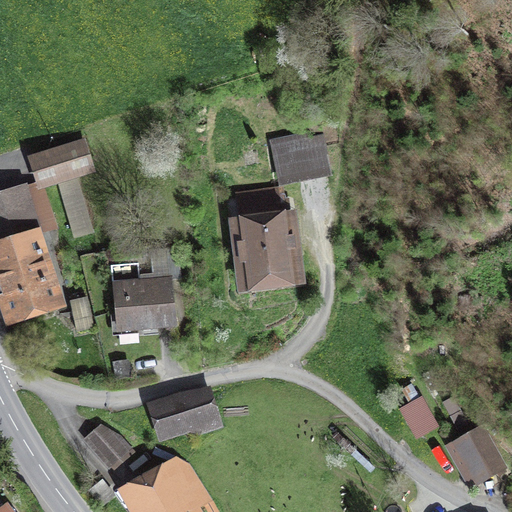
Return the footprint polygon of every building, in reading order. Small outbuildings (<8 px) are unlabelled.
[(322,139),(274,149),(281,181),(329,171),(322,139)] [(67,149),(33,160),(42,185),(89,169),(81,145),(67,150),(67,149)] [(23,186),(0,193),(0,274),(14,317),(55,303),(39,255),(45,253),(23,186)] [(282,189),(237,194),(249,284),(293,279),(282,189)] [(76,235),(92,230),(83,203),(68,208),(76,235)] [(170,280),(115,285),(119,329),(174,324),(170,280)] [(194,391),(152,403),(163,438),(193,429),(195,435),(218,427),(206,390),(194,391)] [(421,399),(404,409),(419,435),(436,425),(421,399)] [(118,436),(100,426),(85,440),(109,466),(130,448),(118,436)] [(503,469),(480,428),(449,446),(472,487),(503,469)] [(131,489),(143,511),(189,511),(187,507),(197,501),(204,506),(205,506),(208,511),(216,511),(218,511),(213,501),(187,464),(178,470),(181,476),(169,483),(162,471),(131,489)] [(111,492),(99,478),(93,483),(96,487),(91,491),(100,501),(111,492)] [(0,511),(10,511),(0,498),(0,511)]
